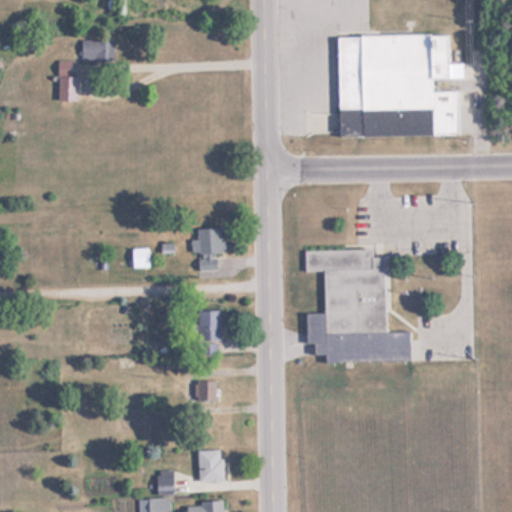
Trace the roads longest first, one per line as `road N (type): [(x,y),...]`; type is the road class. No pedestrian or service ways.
road 1 (residential): [(276,511),(266,0)]
road 2 (residential): [(270,172),(511,166)]
